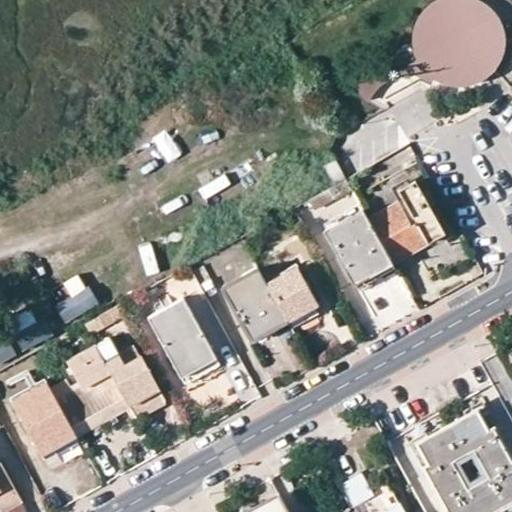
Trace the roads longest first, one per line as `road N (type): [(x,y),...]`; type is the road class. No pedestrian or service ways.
road 1 (tertiary): [(121,511),(511,291)]
road 2 (residential): [(449,139),(511,250)]
